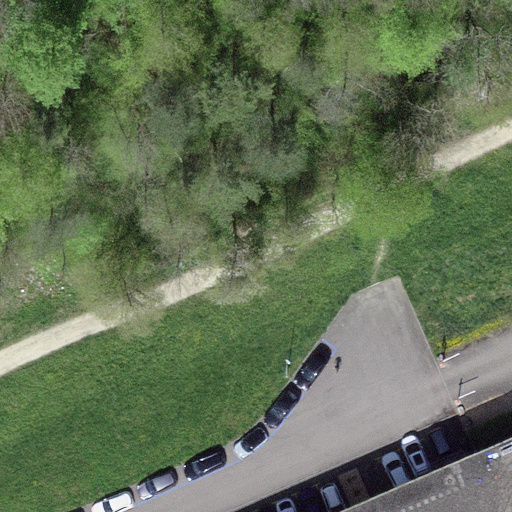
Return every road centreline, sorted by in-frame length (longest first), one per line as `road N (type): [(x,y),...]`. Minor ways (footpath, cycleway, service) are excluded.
road 1 (track): [(511,132),(342,203),(0,372)]
road 2 (residential): [(386,404),(173,511)]
